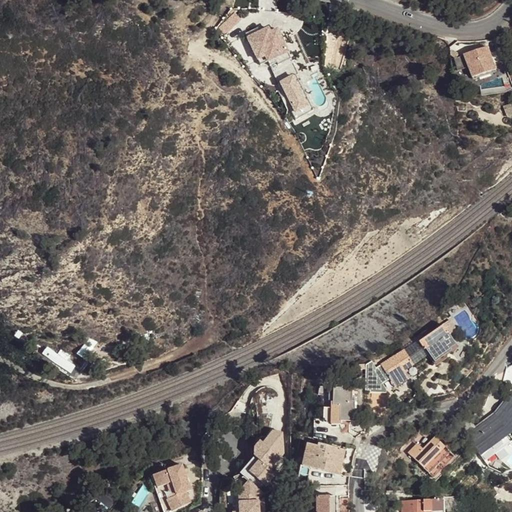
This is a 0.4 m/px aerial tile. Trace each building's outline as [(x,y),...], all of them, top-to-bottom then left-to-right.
[(241,19),(235,12),(219,27),(225,34),(241,19)] [(269,63),(288,53),(277,29),(268,33),(263,36),(261,32),(247,38),(258,61),(266,57),(269,63)] [(495,69),(487,48),(463,57),(472,78),(495,69)] [(288,53),(269,63),(270,65),(277,62),(278,65),(291,59),(288,53)] [(296,75),(282,82),(295,111),(310,105),(296,75)] [(455,328),(450,321),(443,325),(443,327),(419,343),(434,364),(455,350),(460,357),(458,359),(462,365),(468,361),(464,355),(463,356),(447,333),(455,328)] [(86,343),(78,354),(83,358),(91,347),(86,343)] [(44,355),(69,372),(73,366),(65,361),(57,355),(48,349),(44,355)] [(61,350),(57,355),(65,361),(69,356),(61,350)] [(403,350),(373,370),(382,384),(389,379),(391,382),(405,373),(404,371),(413,365),(403,350)] [(408,378),(405,373),(391,382),(394,387),(408,378)] [(354,421),(355,402),(352,402),(352,380),(346,380),(346,386),(342,386),(342,389),(333,389),(333,402),(331,402),(331,424),(341,424),(341,421),(354,421)] [(511,394),(495,415),(508,433),(511,428),(511,394)] [(508,433),(495,415),(474,430),(466,418),(450,429),(459,441),(466,436),(479,454),(508,433)] [(432,477),(453,456),(435,438),(423,449),(417,444),(408,453),(432,477)] [(248,469),(266,485),(277,474),(271,469),(281,458),(262,440),(257,447),(256,455),(259,457),(248,469)] [(309,467),(330,472),(334,457),(343,459),(345,450),(318,444),(318,446),(307,444),(305,454),(312,455),(309,467)] [(302,466),(309,467),(312,455),(305,454),(302,466)] [(334,457),(330,472),(340,474),(343,459),(334,457)] [(153,476),(157,488),(172,483),(177,496),(166,500),(172,511),(192,503),(186,492),(191,490),(182,466),(153,476)] [(157,488),(153,476),(151,476),(163,511),(171,511),(172,511),(166,500),(177,496),(172,483),(157,488)] [(240,502),(259,501),(259,499),(263,493),(250,480),(239,491),(240,502)] [(315,511),(336,511),(336,497),(316,497),(316,508),(315,511)] [(240,511),(259,511),(259,501),(240,502),(240,511)] [(400,511),(442,511),(443,501),(401,501),(400,511)]
